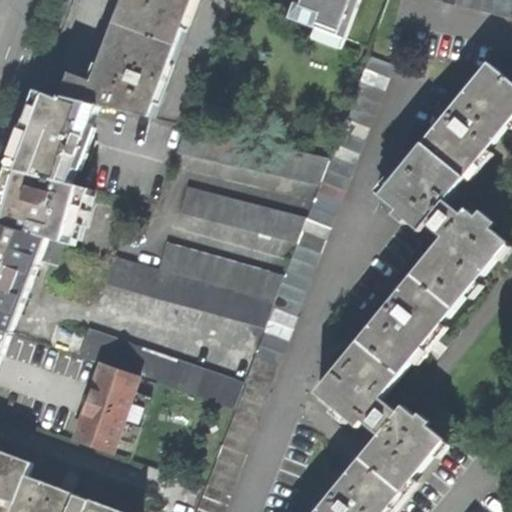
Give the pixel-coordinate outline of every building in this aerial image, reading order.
[(185,33),(178,31),(190,0),(136,0),(103,89),(75,79),(70,91),(65,102),(102,111),(151,122),(157,108),(150,106),(165,65),(172,68),(185,33)] [(204,0),(158,124),(188,131),(239,0),(204,0)] [(373,53),(393,0),(303,0),(294,24),(373,53)] [(511,0),(406,0),(511,25),(511,0)] [(341,137),(366,146),(395,71),(371,61),(341,137)] [(445,245),(415,282),(456,315),(510,249),(494,236),(498,230),(497,229),(496,230),(483,220),(484,218),(483,217),(477,225),(472,221),(468,217),(469,216),(450,201),(490,152),(511,125),(511,88),(489,69),(488,70),(488,71),(380,203),(398,217),(393,222),(405,231),(409,226),(423,237),(428,231),(445,245)] [(25,138),(11,174),(73,188),(83,162),(91,164),(98,145),(91,142),(102,111),(65,102),(64,105),(41,97),(25,138)] [(179,157),(320,189),(330,164),(188,131),(179,157)] [(298,321),(366,146),(341,137),(330,164),(320,189),(309,223),(299,248),(285,281),(275,306),(274,312),(298,321)] [(2,196),(0,202),(0,227),(50,243),(66,247),(81,251),(95,194),(73,188),(11,174),(2,196)] [(184,218),(299,248),(309,223),(190,192),(184,218)] [(42,266),(50,243),(0,227),(0,332),(15,338),(42,266)] [(66,247),(50,243),(42,266),(58,271),(66,247)] [(171,248),(164,274),(275,306),(285,281),(171,248)] [(108,287),(266,332),(274,312),(275,306),(164,274),(116,261),(108,287)] [(361,348),(402,381),(432,345),(456,315),(415,282),(361,348)] [(246,386),(248,387),(270,396),(299,322),(298,321),(274,312),(266,332),(246,386)] [(0,358),(7,361),(15,338),(0,332),(0,358)] [(141,381),(235,413),(245,388),(90,335),(81,360),(103,368),(141,381)] [(383,405),(402,381),(361,348),(319,399),(318,398),(318,399),(360,433),(365,427),(383,405)] [(130,413),(141,381),(103,368),(90,408),(78,444),(116,457),(126,425),(131,427),(135,415),(130,413)] [(226,511),(272,397),(270,396),(248,387),(198,511),(226,511)] [(365,427),(377,437),(382,441),(400,419),(391,412),(383,405),(365,427)] [(363,465),(405,498),(446,448),(446,449),(447,447),(430,433),(433,428),(432,427),(431,428),(422,421),(423,420),(422,419),(419,424),(406,413),(407,412),(406,412),(400,419),(382,441),(363,465)] [(372,443),(377,437),(365,427),(360,433),(365,438),(372,443)] [(0,501),(17,508),(15,511),(115,511),(65,493),(30,479),(35,467),(8,456),(0,452),(0,501)] [(191,472),(210,479),(217,459),(199,452),(191,472)] [(393,511),(405,498),(363,465),(324,511),(393,511)] [(206,488),(208,482),(199,478),(196,485),(206,488)] [(0,507),(10,511),(15,511),(17,508),(0,501),(0,507)]
